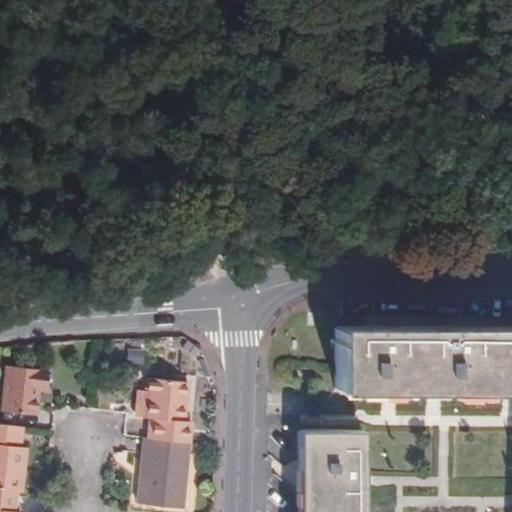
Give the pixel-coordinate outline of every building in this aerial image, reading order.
[(404,33),(403,36),(451,39),(454,8),(387,6),(385,32),(404,33)] [(483,92),(485,130),(511,129),(511,83),(503,84),(501,64),(471,64),(472,92),(483,92)] [(332,388),(511,388),(511,328),(332,329),(332,388)] [(179,349),(193,359),(199,352),(185,342),(179,349)] [(140,351),(125,351),(125,365),(140,366),(140,351)] [(203,380),(208,377),(200,360),(194,363),(203,380)] [(36,389),(40,390),(42,369),(4,365),(0,403),(0,410),(33,415),(36,389)] [(146,436),(186,441),(188,419),(181,418),(185,378),(145,374),(144,384),(140,415),(149,416),(146,436)] [(140,415),(144,384),(136,384),(133,415),(140,415)] [(18,428),(0,425),(0,489),(13,491),(20,492),(25,447),(17,446),(18,428)] [(356,511),(357,430),(297,430),(296,511),(356,511)] [(180,508),(187,441),(186,441),(146,436),(142,436),(135,503),(180,508)] [(0,489),(0,511),(9,511),(13,491),(0,489)]
